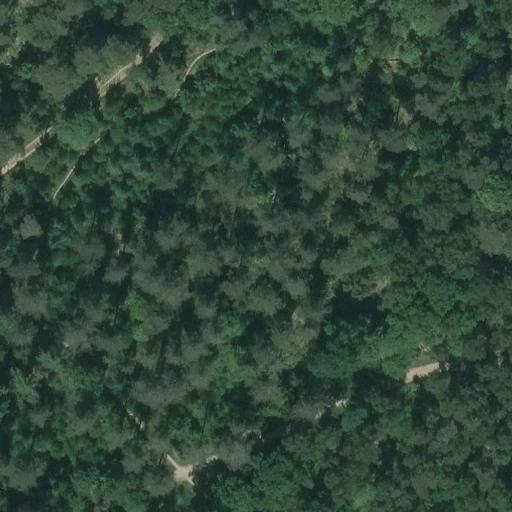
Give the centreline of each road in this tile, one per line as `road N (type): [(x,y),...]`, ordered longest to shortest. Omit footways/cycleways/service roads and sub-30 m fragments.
road 1 (track): [(209,511),(19,291)]
road 2 (track): [(0,173),(126,72),(195,0)]
